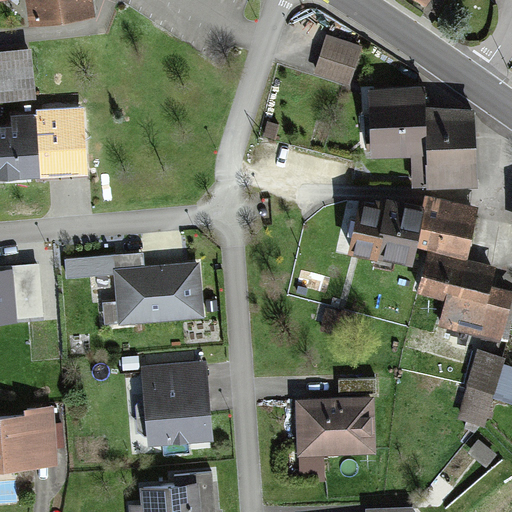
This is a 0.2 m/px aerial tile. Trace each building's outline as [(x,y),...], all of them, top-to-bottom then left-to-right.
[(27,0),(29,11),(86,4),(85,0),(27,0)] [(30,50),(0,53),(0,100),(34,97),(30,50)] [(423,80),(371,84),(376,150),(428,147),(431,187),(479,184),(473,103),(425,106),(423,80)] [(0,129),(0,177),(86,173),(82,110),(39,112),(39,116),(13,117),(13,128),(0,129)] [(477,208),(431,196),(427,209),(361,191),(349,239),(411,256),(414,245),(464,258),(477,208)] [(492,270),(430,254),(420,292),(444,298),(439,317),(503,334),(511,297),(511,288),(489,283),(492,270)] [(120,322),(201,316),(196,265),(116,271),(120,322)] [(0,322),(42,319),(38,270),(0,273),(0,322)] [(482,351),(461,407),(484,415),(505,359),(482,351)] [(210,439),(204,363),(144,368),(150,444),(210,439)] [(0,454),(63,450),(59,393),(0,397),(0,454)] [(372,400),(297,403),(299,454),(374,451),(372,400)] [(174,489),(141,491),(142,506),(131,506),(131,511),(212,511),(210,474),(173,477),(174,489)]
